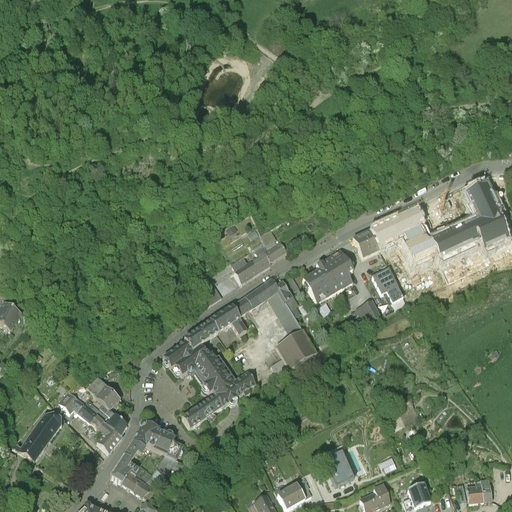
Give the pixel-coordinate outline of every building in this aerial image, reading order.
[(368,235),(352,243),(362,263),(378,255),(368,235)] [(273,246),(263,252),(264,253),(265,258),(267,265),(269,268),(285,257),(280,248),(275,250),(273,246)] [(257,264),(265,258),(264,253),(254,260),(257,264)] [(352,275),(340,255),(315,270),(318,274),(302,284),(316,308),(341,293),(352,286),(347,278),(352,275)] [(250,268),(257,278),(270,269),(269,268),(267,265),(265,258),(257,264),(251,268),(250,268)] [(230,271),(233,276),(245,269),(241,263),(230,271)] [(251,268),(249,266),(245,269),(233,276),(240,289),(241,288),(250,281),(251,282),(257,278),(250,268),(251,268)] [(387,272),(372,280),(381,297),(392,291),(396,297),(399,303),(403,301),(387,272)] [(291,280),(287,282),(294,294),(298,291),(291,280)] [(243,302),(251,313),(267,301),(278,294),(275,289),(271,283),(243,302)] [(282,285),(275,289),(278,294),(289,313),(294,310),(297,308),(293,301),(292,301),(282,285)] [(202,296),(209,308),(221,300),(214,289),(202,296)] [(289,313),(278,294),(267,301),(291,340),(302,333),(294,320),(289,313)] [(406,305),(403,301),(399,303),(396,297),(391,300),(397,310),(406,305)] [(231,310),(238,321),(251,313),(243,302),(231,310)] [(380,319),(371,303),(355,312),(356,313),(361,322),(364,328),(380,319)] [(308,315),(303,307),(299,309),(304,318),(308,315)] [(216,320),(224,332),(231,328),(238,339),(246,334),(238,321),(231,310),(216,320)] [(294,310),(289,313),(294,320),(299,317),(295,311),(294,311),(294,310)] [(361,322),(356,313),(352,315),(357,325),(361,322)] [(11,319),(2,314),(0,318),(0,336),(8,342),(19,324),(11,319)] [(184,342),(185,343),(163,358),(171,370),(174,368),(182,378),(187,375),(188,377),(191,377),(194,375),(209,397),(211,395),(214,399),(214,398),(222,410),(221,410),(222,411),(255,389),(247,377),(232,387),(211,357),(207,359),(199,349),(218,336),(224,332),(216,320),(210,324),(184,342)] [(316,356),(302,333),(291,340),(275,350),(282,361),(289,372),(290,373),(316,356)] [(277,379),(289,372),(282,361),(270,369),(276,377),(277,379)] [(22,366),(17,372),(21,376),(27,370),(22,366)] [(95,397),(106,385),(97,376),(86,388),(95,397)] [(66,389),(60,384),(55,390),(61,395),(66,389)] [(120,398),(106,385),(95,397),(105,406),(109,410),(120,398)] [(77,412),(83,405),(83,404),(69,392),(60,402),(67,409),(70,412),(71,410),(73,408),(77,412)] [(190,431),(221,410),(222,410),(214,398),(214,399),(182,420),(190,431)] [(83,404),(83,405),(87,409),(92,404),(87,400),(83,404)] [(62,414),(67,409),(60,402),(56,407),(62,414)] [(92,404),(87,409),(93,414),(98,409),(92,404)] [(90,423),(91,423),(96,417),(93,414),(87,409),(83,405),(77,412),(90,423)] [(96,417),(103,422),(106,419),(108,418),(98,409),(93,414),(96,417)] [(115,416),(109,410),(107,412),(105,413),(112,419),(115,416)] [(45,415),(30,437),(46,448),(59,428),(61,428),(61,427),(60,426),(60,418),(53,413),(45,415)] [(110,428),(121,439),(122,438),(121,437),(126,426),(115,415),(115,416),(112,419),(109,422),(106,425),(110,428)] [(103,422),(96,417),(91,423),(97,429),(103,422)] [(100,440),(110,428),(106,425),(103,422),(97,429),(93,434),(100,440)] [(165,456),(176,461),(183,447),(173,442),(175,438),(160,432),(161,431),(143,422),(138,433),(137,432),(133,440),(165,456)] [(110,428),(100,440),(97,443),(108,454),(121,439),(110,428)] [(34,465),(46,448),(30,437),(21,450),(18,455),(34,465)] [(145,446),(134,441),(121,461),(121,460),(110,478),(122,485),(130,472),(135,475),(136,474),(139,469),(130,463),(137,451),(141,454),(145,446)] [(322,466),(321,466),(334,492),(353,483),(352,480),(356,478),(341,449),(319,460),(322,466)] [(165,456),(156,470),(161,474),(168,463),(182,469),(185,466),(176,461),(165,456)] [(141,480),(140,482),(153,491),(154,494),(163,488),(170,481),(161,474),(156,470),(151,476),(146,484),(141,480)] [(141,480),(142,478),(136,474),(135,475),(130,472),(122,485),(133,492),(140,482),(141,480)] [(142,478),(141,480),(146,484),(151,476),(146,472),(142,478)] [(153,491),(140,482),(133,492),(147,501),(147,500),(155,495),(155,496),(156,496),(154,494),(153,491)] [(310,500),(302,486),(293,491),(293,490),(290,492),(290,493),(288,494),(286,495),(276,501),(282,511),(289,511),(296,508),(297,509),(303,506),(302,505),(310,500)] [(486,489),(486,487),(473,489),(473,495),(464,496),(466,511),(490,508),(487,489),(486,489)] [(286,495),(288,494),(287,491),(284,493),(282,489),(272,495),(276,501),(286,495)] [(422,490),(406,496),(409,504),(412,511),(420,511),(429,509),(422,490)] [(389,507),(382,492),(373,496),(374,499),(359,506),(361,511),(379,511),(380,511),(389,507)] [(461,492),(455,493),(458,509),(464,507),(461,492)] [(315,509),(320,508),(325,507),(322,499),(313,503),(315,509)] [(272,511),(266,501),(253,509),(255,511),(272,511)]
